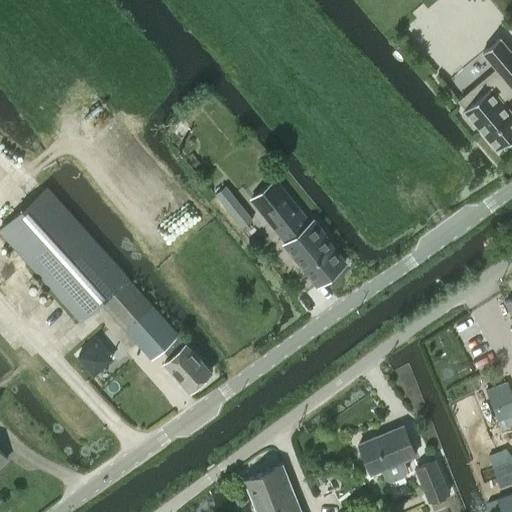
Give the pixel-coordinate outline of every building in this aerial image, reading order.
[(468,93),(460,101),(462,103),(466,108),(467,109),(466,110),(462,114),(474,127),(478,124),(479,123),(498,146),(499,147),(511,135),(511,112),(507,107),(503,101),(511,93),(511,52),(499,37),(483,52),(491,61),(497,69),(468,93)] [(276,179),(251,199),(287,243),(285,244),(318,284),(343,263),(322,237),(326,234),(314,220),(311,222),(276,179)] [(214,193),(242,227),(253,218),(225,184),(214,193)] [(152,357),(162,348),(170,356),(164,362),(189,391),(211,371),(186,342),(178,333),(178,332),(168,321),(129,279),(95,241),(47,187),(0,228),(0,230),(81,322),(102,304),(118,321),(152,357)] [(511,392),(507,381),(486,389),(492,406),(511,398),(511,392)] [(371,473),(381,469),(385,478),(391,480),(405,474),(408,469),(404,460),(415,455),(402,424),(359,443),(371,473)] [(450,492),(435,457),(413,466),(429,502),(450,492)] [(511,458),(492,466),(500,484),(511,479),(511,458)] [(246,478),(258,511),(302,511),(283,464),(246,478)] [(511,511),(511,491),(497,498),(502,511),(511,511)]
